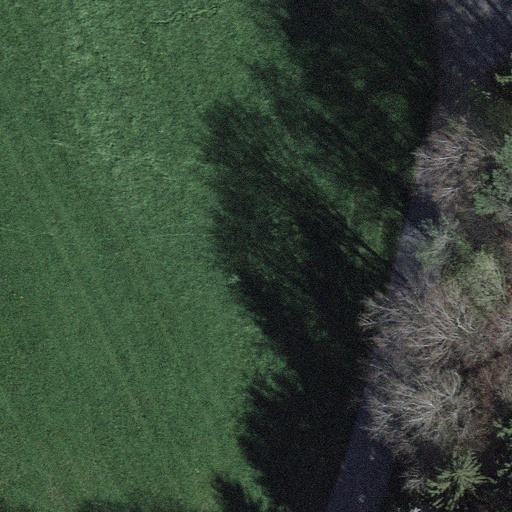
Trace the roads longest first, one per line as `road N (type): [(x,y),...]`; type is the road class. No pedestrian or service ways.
road 1 (track): [(271,511),(128,303),(91,0)]
road 2 (unclassified): [(343,511),(450,163),(511,15)]
